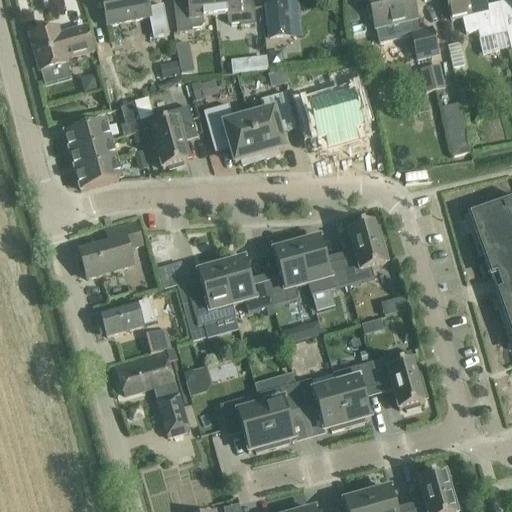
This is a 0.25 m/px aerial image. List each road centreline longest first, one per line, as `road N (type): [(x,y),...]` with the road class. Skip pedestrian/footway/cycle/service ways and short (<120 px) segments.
road 1 (residential): [(49,216),(113,198),(358,191),(394,202),(456,431)]
road 2 (residential): [(133,511),(49,216)]
road 3 (residential): [(456,431),(245,489)]
road 4 (residential): [(49,216),(0,31)]
